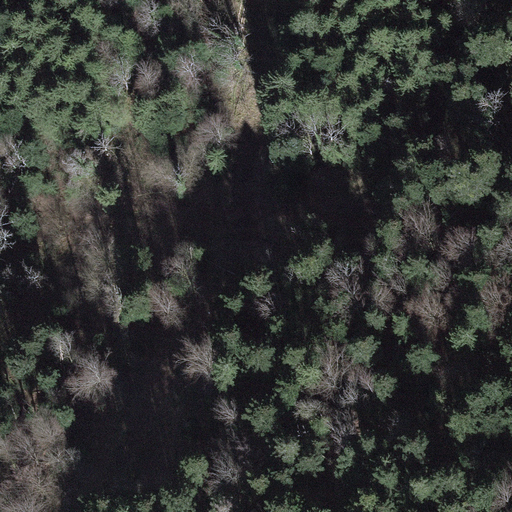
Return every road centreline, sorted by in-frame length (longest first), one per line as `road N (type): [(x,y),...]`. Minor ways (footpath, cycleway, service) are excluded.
road 1 (track): [(79,511),(212,298),(240,197),(248,0)]
road 2 (track): [(0,341),(56,288),(85,235),(128,128),(156,0)]
